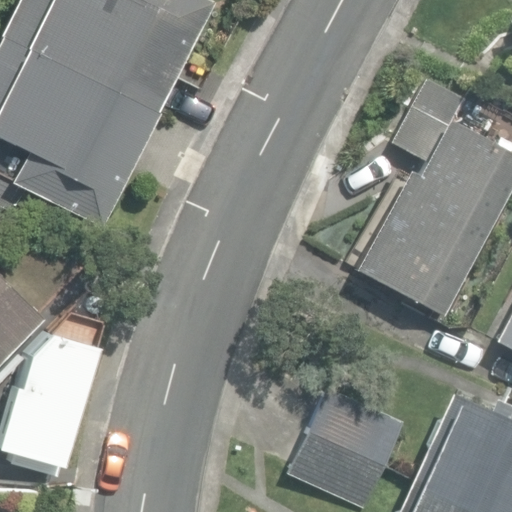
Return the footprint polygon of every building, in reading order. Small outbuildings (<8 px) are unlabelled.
[(210,0),(8,0),(0,17),(0,36),(156,112),(210,0)] [(156,112),(0,36),(0,206),(15,214),(27,189),(100,225),(156,112)] [(352,266),(441,312),(511,176),(511,152),(447,118),(458,96),(420,76),(387,141),(419,158),(412,171),(403,167),(352,266)] [(0,356),(40,315),(0,276),(0,356)] [(511,373),(506,383),(511,386),(511,294),(491,336),(511,347),(511,373)] [(302,429),(375,463),(395,418),(323,385),(302,429)] [(407,478),(475,511),(511,511),(511,417),(510,416),(511,412),(511,404),(493,396),(487,408),(447,390),(407,478)] [(0,469),(52,473),(55,416),(0,413),(0,469)] [(375,463),(302,429),(283,470),(356,504),(375,463)] [(475,511),(407,478),(391,511),(475,511)]
